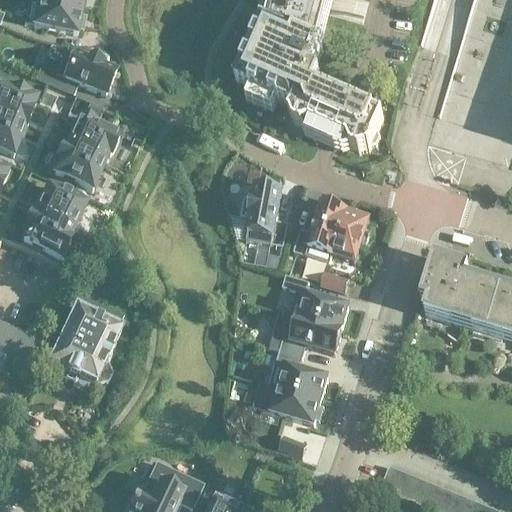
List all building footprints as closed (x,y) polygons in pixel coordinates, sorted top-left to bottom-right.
[(29,0),(29,2),(82,13),(84,0),(29,0)] [(262,25),(235,85),(250,92),(245,104),(272,115),(277,104),(279,104),(293,111),(289,119),(290,120),(294,128),(302,132),(305,140),(325,149),(343,156),(351,153),(359,157),(367,154),(369,154),(370,151),(377,149),(380,141),(378,134),(383,121),(382,121),(378,112),(370,109),(362,112),(352,107),(343,103),(335,100),(315,91),(320,79),(312,75),(322,51),(320,50),(333,0),(273,0),(267,27),(262,25)] [(29,2),(23,27),(77,39),(78,33),(83,34),(86,20),(81,18),(82,13),(29,2)] [(55,78),(51,89),(71,98),(73,99),(77,88),(105,100),(115,76),(104,71),(108,62),(89,54),(86,63),(65,54),(55,78)] [(0,68),(0,245),(1,242),(4,244),(76,279),(81,281),(81,280),(93,256),(115,208),(149,134),(75,101),(73,106),(68,116),(66,120),(58,116),(50,112),(38,107),(43,93),(46,88),(0,68)] [(244,201),(240,221),(249,223),(245,244),(271,249),(283,251),(287,228),(276,225),(281,196),(255,191),(253,203),(244,201)] [(300,233),(293,256),(304,260),(329,268),(332,259),(345,216),(346,216),(343,215),(344,210),(325,204),(323,209),(321,208),(312,237),(300,233)] [(345,216),(332,259),(355,266),(359,254),(365,256),(371,237),(365,235),(369,224),(367,223),(369,218),(356,214),(354,219),(345,216)] [(437,261),(428,290),(425,301),(429,303),(424,317),(511,344),(511,293),(467,280),(470,271),(437,261)] [(287,278),(283,289),(297,294),(290,317),(342,333),(348,310),(306,297),(310,285),(287,278)] [(325,278),(321,290),(344,297),(348,285),(325,278)] [(49,368),(67,377),(66,378),(76,383),(77,382),(94,390),(95,388),(97,389),(107,388),(112,379),(107,369),(106,369),(111,358),(110,357),(120,335),(94,323),(98,314),(96,310),(85,305),(81,307),(77,315),(75,314),(49,368)] [(273,339),(270,350),(280,353),(302,360),(306,349),(335,358),(342,333),(290,317),(281,314),(273,339)] [(0,377),(18,386),(37,346),(0,329),(0,377)] [(276,365),(268,388),(320,404),(328,381),(299,372),(302,360),(280,353),(276,365)] [(259,385),(251,410),(313,429),(314,424),(319,425),(323,411),(318,409),(320,404),(268,388),(259,385)] [(283,442),(279,453),(302,462),(306,451),(283,442)] [(130,511),(129,511),(175,511),(177,508),(185,511),(192,511),(203,489),(156,467),(140,499),(137,497),(130,511)] [(389,469),(380,497),(391,501),(402,474),(389,469)] [(402,474),(391,501),(402,506),(413,479),(402,474)] [(413,479),(402,506),(413,510),(424,483),(413,479)] [(424,483),(413,510),(416,511),(424,511),(435,488),(424,483)] [(435,488),(424,511),(437,511),(446,492),(435,488)] [(446,492),(437,511),(450,511),(457,497),(446,492)] [(210,511),(236,511),(240,505),(222,497),(218,506),(214,504),(210,511)] [(457,497),(450,511),(463,511),(468,501),(457,497)] [(380,498),(373,511),(404,511),(406,509),(380,498)] [(468,501),(463,511),(476,511),(479,506),(468,501)]
